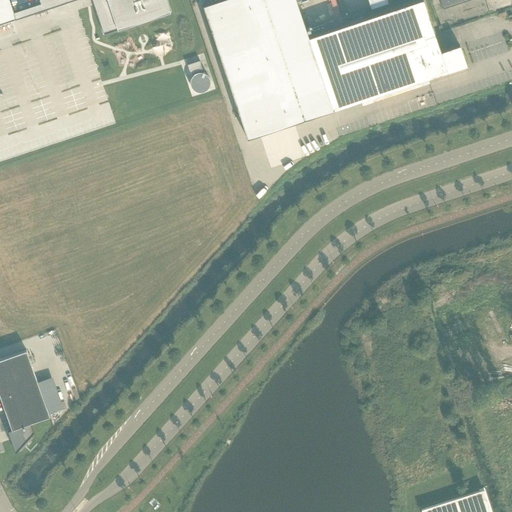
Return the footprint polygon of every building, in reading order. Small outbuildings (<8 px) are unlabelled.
[(9,0),(0,0),(0,25),(16,20),(13,12),(9,0)] [(39,0),(41,3),(13,12),(16,20),(75,0),(93,0),(104,34),(170,12),(166,0),(39,0)] [(296,0),(218,0),(203,5),(248,139),(333,110),(467,66),(460,46),(441,52),(423,0),(420,0),(309,38),(296,0)] [(440,0),(443,9),(468,0),(440,0)] [(26,126),(113,100),(88,14),(58,23),(75,81),(18,97),(26,126)] [(202,69),(199,61),(187,65),(190,73),(202,69)] [(27,350),(0,359),(0,396),(12,429),(8,430),(15,452),(34,432),(31,423),(50,416),(27,350)] [(418,511),(493,511),(486,489),(418,511)]
